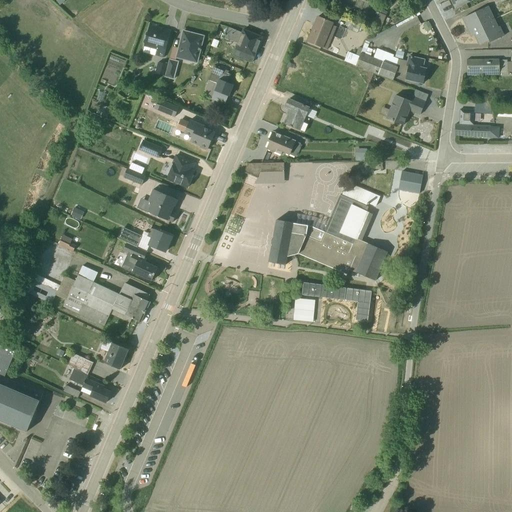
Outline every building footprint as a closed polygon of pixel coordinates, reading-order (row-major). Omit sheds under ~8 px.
[(450,0),(455,9),(470,2),(469,0),(450,0)] [(472,38),(475,37),(480,47),(489,42),(491,45),(504,39),(488,8),(466,19),(463,20),(472,38)] [(333,24),(317,17),(307,43),(327,52),(337,28),(332,26),(333,24)] [(165,58),(171,33),(157,30),(158,26),(148,23),(141,53),(165,58)] [(251,64),(261,38),(242,31),(241,33),(228,28),(224,39),(237,44),(232,56),(251,64)] [(198,64),(205,37),(183,32),(176,59),(198,64)] [(392,82),(396,72),(407,75),(405,80),(422,84),(425,70),(422,69),(424,61),(408,57),(407,62),(396,59),(393,58),(393,56),(376,49),(374,54),(358,48),(355,56),(347,53),(344,62),(392,82)] [(178,63),(169,60),(164,77),(174,80),(178,63)] [(469,62),(469,77),(511,76),(511,63),(508,64),(508,62),(469,62)] [(225,105),(233,85),(226,83),(229,75),(227,74),(228,72),(214,66),(203,95),(211,98),(210,100),(225,105)] [(403,126),(409,111),(419,115),(423,107),(396,96),(386,119),(403,126)] [(175,117),(180,106),(159,98),(155,108),(175,117)] [(304,123),(310,109),(289,100),(285,110),(289,112),(284,125),(304,133),(308,125),(304,123)] [(475,101),(475,112),(492,113),(493,102),(475,101)] [(511,109),(498,109),(497,118),(511,118),(511,109)] [(460,111),(459,125),(474,126),(475,111),(460,111)] [(189,121),(184,134),(192,138),(190,142),(200,146),(200,148),(205,150),(206,149),(208,150),(215,133),(203,129),(204,127),(189,121)] [(456,126),(456,137),(490,138),(490,127),(456,126)] [(338,139),(339,133),(322,128),(320,135),(338,139)] [(271,142),(267,150),(283,156),(284,154),(289,156),(295,142),(273,133),(269,141),(271,142)] [(162,149),(143,141),(138,151),(158,159),(162,149)] [(368,150),(356,150),(356,158),(368,159),(368,150)] [(194,164),(175,156),(172,164),(173,164),(167,180),(187,188),(194,172),(191,171),(194,164)] [(284,184),(284,164),(248,164),(244,173),(257,179),(255,184),(284,184)] [(145,177),(127,169),(123,178),(141,185),(145,177)] [(388,171),(371,172),(371,182),(388,181),(388,171)] [(423,177),(401,173),(398,191),(420,194),(423,177)] [(377,197),(348,184),(343,196),(372,208),(377,197)] [(178,200),(152,190),(147,202),(151,204),(147,213),(172,223),(176,214),(171,212),(174,207),(175,207),(178,200)] [(322,244),(307,236),(292,234),(293,224),(278,221),(270,263),(285,266),(287,258),(299,256),(344,276),(346,269),(375,283),(389,254),(359,240),(373,211),(342,197),(322,244)] [(125,243),(148,253),(150,247),(164,253),(171,238),(150,228),(147,234),(143,232),(141,237),(122,228),(117,239),(125,243)] [(77,245),(71,242),(72,238),(63,234),(58,244),(74,251),(77,245)] [(148,253),(125,243),(122,252),(131,256),(128,262),(136,265),(132,273),(152,282),(158,268),(144,261),(148,253)] [(97,273),(81,266),(75,280),(65,275),(60,287),(31,274),(24,292),(52,304),(56,296),(66,301),(63,307),(105,326),(110,315),(127,323),(129,318),(141,323),(150,302),(146,301),(149,295),(122,283),(117,294),(92,283),(97,273)] [(346,290),(304,284),(302,297),(344,303),(346,290)] [(315,302),(295,300),(293,321),(313,323),(315,302)] [(140,348),(148,326),(135,321),(127,343),(140,348)] [(119,371),(128,350),(104,340),(100,349),(108,353),(104,364),(119,371)] [(0,421),(26,432),(32,418),(42,394),(3,378),(15,350),(0,343),(0,421)] [(74,370),(88,376),(93,363),(73,355),(68,367),(74,370)] [(91,393),(89,397),(105,404),(111,392),(103,389),(104,388),(86,380),(88,376),(74,370),(69,381),(81,387),(81,388),(91,393)] [(80,391),(69,386),(65,393),(77,398),(80,391)]
